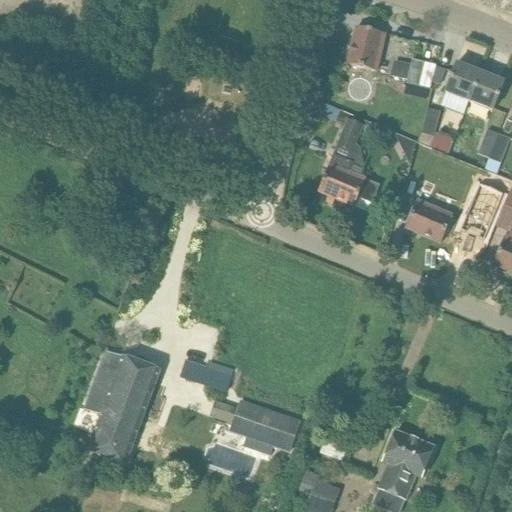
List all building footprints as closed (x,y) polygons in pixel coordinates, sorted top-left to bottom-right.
[(376,73),(385,36),(356,29),(347,67),(376,73)] [(407,85),(431,91),(432,85),(436,69),(436,66),(412,61),(407,85)] [(469,103),(480,75),(456,65),(448,84),(445,94),(469,103)] [(436,69),(432,85),(440,87),(445,72),(436,69)] [(492,113),(496,102),(503,84),(480,75),(469,103),(492,113)] [(422,135),(434,139),(440,113),(428,110),(422,135)] [(365,122),(350,116),(337,148),(352,154),(365,122)] [(489,161),(498,137),(488,133),(479,157),(489,161)] [(489,161),(500,166),(509,141),(498,137),(489,161)] [(380,187),(348,174),(352,165),(333,156),(318,194),(353,208),(357,199),(372,206),(380,187)] [(405,185),(430,196),(440,173),(415,162),(405,185)] [(482,172),(461,224),(489,236),(510,184),(482,172)] [(441,245),(448,226),(452,218),(416,203),(405,230),(441,245)] [(146,221),(120,211),(113,229),(140,238),(146,221)] [(511,228),(507,240),(504,239),(492,266),(511,274),(511,228)] [(125,467),(152,391),(159,373),(107,353),(100,372),(84,411),(100,417),(87,453),(125,467)] [(231,378),(185,362),(179,377),(225,394),(231,378)] [(240,401),(229,433),(290,454),(301,422),(240,401)] [(214,402),(209,418),(229,425),(234,409),(214,402)] [(420,480),(425,468),(433,450),(395,434),(382,465),(388,467),(378,492),(379,492),(373,506),(387,511),(400,511),(404,502),(405,503),(415,478),(420,480)] [(318,476),(306,472),(299,492),(311,496),(308,503),(332,511),(338,494),(315,485),(318,476)]
